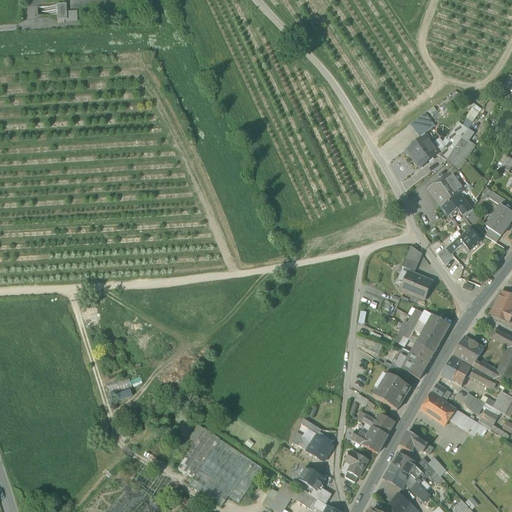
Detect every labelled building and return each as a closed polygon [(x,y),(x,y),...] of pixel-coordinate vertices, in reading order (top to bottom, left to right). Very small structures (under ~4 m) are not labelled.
[(64,0),(64,5),(65,5),(66,14),(76,13),(128,11),(127,0),(64,0)] [(66,21),(66,14),(65,5),(64,5),(56,6),(56,15),(57,21),(66,21)] [(77,23),(76,13),(66,14),(66,21),(66,23),(77,23)] [(410,126),(415,132),(430,121),(425,114),(410,126)] [(435,127),(430,121),(415,132),(420,139),(435,127)] [(451,142),(457,146),(462,139),(453,132),(447,141),(451,143),(451,142)] [(421,168),(438,155),(439,154),(432,145),(426,138),(408,152),(421,168)] [(439,140),(432,145),(439,154),(438,155),(440,158),(451,143),(447,141),(445,139),(443,144),(439,140)] [(462,139),(457,146),(446,162),(444,165),(452,171),(453,172),(472,145),(462,139)] [(440,158),(446,162),(457,146),(451,142),(451,143),(440,158)] [(497,167),(508,174),(511,168),(511,160),(509,159),(504,156),(497,167)] [(443,208),(460,195),(461,195),(464,193),(464,192),(451,175),(430,191),(443,208)] [(484,197),(501,208),(506,201),(489,190),(484,197)] [(448,218),(459,211),(467,204),(461,195),(460,195),(443,208),(441,209),(448,218)] [(472,211),(467,204),(459,211),(464,217),(472,211)] [(491,231),(500,238),(511,222),(511,215),(501,208),(487,228),(491,231)] [(464,217),(471,227),(479,219),(473,211),(472,211),(464,217)] [(470,230),(459,240),(463,244),(463,245),(470,252),(482,242),(470,230)] [(486,238),(497,245),(500,238),(491,231),(486,238)] [(452,255),(463,245),(463,244),(459,240),(459,239),(446,250),(451,256),(452,255)] [(411,248),(406,260),(419,265),(422,256),(411,248)] [(438,256),(444,266),(454,257),(452,255),(451,256),(446,250),(446,249),(438,256)] [(415,273),(419,265),(406,260),(403,268),(411,271),(415,273)] [(401,293),(424,302),(432,284),(414,276),(409,274),(401,293)] [(490,316),(509,324),(511,319),(511,297),(501,293),(490,316)] [(412,318),(420,323),(425,315),(416,311),(412,318)] [(426,313),(425,315),(420,323),(427,327),(433,317),(426,313)] [(433,317),(427,327),(445,337),(450,327),(433,317)] [(415,332),(420,323),(412,318),(409,324),(406,323),(404,326),(415,332)] [(409,342),(415,332),(404,326),(399,336),(409,342)] [(427,327),(422,336),(439,346),(445,337),(427,327)] [(511,349),(503,366),(511,371),(511,337),(496,329),(491,339),(511,349)] [(405,349),(409,342),(399,336),(394,343),(405,349)] [(422,336),(417,346),(434,355),(439,346),(422,336)] [(453,357),(464,363),(475,344),(467,339),(465,338),(453,357)] [(363,345),(374,350),(377,344),(365,340),(363,345)] [(484,349),(475,344),(464,363),(481,373),(486,365),(482,362),(480,365),(476,363),(484,349)] [(417,346),(411,355),(413,356),(428,365),(434,355),(417,346)] [(403,377),(405,372),(404,372),(413,356),(411,355),(404,351),(403,351),(401,353),(396,362),(395,362),(391,370),(403,377)] [(428,365),(413,356),(404,372),(405,372),(407,373),(420,380),(428,365)] [(442,377),(451,382),(462,364),(452,359),(442,377)] [(471,369),(462,364),(451,382),(462,388),(467,377),(477,381),(481,374),(471,369)] [(485,375),(495,380),(499,373),(486,365),(481,373),(485,375)] [(505,385),(511,371),(503,366),(499,373),(495,380),(505,385)] [(373,397),(397,412),(411,389),(387,374),(373,397)] [(477,381),(494,389),(497,383),(484,376),(481,374),(477,381)] [(432,394),(441,399),(447,391),(438,385),(432,394)] [(119,401),(133,397),(132,391),(118,394),(119,401)] [(493,409),(505,416),(511,403),(511,398),(502,393),(493,409)] [(354,401),(365,408),(369,402),(358,395),(354,401)] [(421,411),(445,426),(449,419),(455,411),(431,395),(421,411)] [(470,410),(479,415),(485,404),(471,396),(469,395),(465,401),(470,410)] [(195,420),(181,410),(169,428),(184,438),(195,420)] [(449,419),(468,431),(474,421),(465,415),(456,410),(455,411),(449,419)] [(479,423),(489,429),(495,417),(491,413),(486,410),(479,423)] [(375,421),(366,416),(364,415),(363,417),(365,418),(363,423),(371,428),(373,425),(375,421)] [(371,428),(373,429),(388,437),(395,424),(381,416),(375,426),(373,425),(371,428)] [(308,430),(318,436),(320,434),(322,431),(303,419),(301,425),(308,430)] [(476,432),(483,437),(488,430),(480,425),(474,421),(468,431),(474,435),(476,432)] [(378,455),(388,437),(373,429),(369,437),(367,439),(363,446),(378,455)] [(189,485),(221,507),(228,497),(239,504),(262,470),(203,430),(176,470),(192,480),(189,485)] [(308,430),(303,437),(305,438),(303,440),(312,445),(316,437),(331,447),(334,442),(320,434),(318,436),(308,430)] [(356,432),(367,439),(369,437),(357,431),(356,432)] [(352,440),(363,446),(367,439),(356,432),(352,440)] [(303,437),(297,433),(292,443),(298,447),(303,440),(305,438),(303,437)] [(424,453),(428,446),(408,433),(400,447),(412,453),(415,448),(424,453)] [(316,437),(312,445),(307,452),(324,463),(333,448),(331,447),(316,437)] [(298,447),(307,452),(312,445),(303,440),(298,447)] [(433,449),(428,446),(424,453),(429,456),(432,452),(433,449)] [(358,479),(362,472),(368,462),(358,456),(357,456),(350,452),(345,462),(352,466),(348,473),(348,474),(358,479)] [(398,454),(391,466),(409,477),(416,465),(398,454)] [(437,486),(443,481),(439,477),(430,467),(423,459),(419,466),(428,476),(437,486)] [(434,463),(430,467),(439,477),(444,473),(434,463)] [(416,465),(409,477),(417,484),(418,485),(428,476),(419,466),(418,466),(416,465)] [(402,490),(407,482),(409,477),(391,466),(384,479),(402,490)] [(306,468),(305,470),(300,479),(299,481),(308,486),(308,487),(314,491),(317,493),(320,488),(322,485),(325,480),(306,468)] [(345,479),(355,485),(358,479),(348,474),(345,479)] [(407,482),(411,487),(413,488),(417,484),(409,477),(407,482)] [(285,483),(278,494),(291,501),(292,499),(296,501),(301,494),(285,483)] [(418,485),(417,484),(413,488),(411,490),(424,504),(430,498),(418,485)] [(322,490),(320,488),(317,493),(314,491),(311,496),(318,501),(321,503),(326,506),(332,496),(322,490)] [(270,509),(278,494),(273,491),(265,506),(270,509)] [(314,509),(318,501),(311,496),(303,491),(301,494),(296,501),(312,511),(314,509)] [(270,509),(274,511),(284,511),(291,501),(278,494),(270,509)] [(390,511),(404,511),(409,507),(411,505),(398,494),(387,509),(390,511)] [(467,502),(472,510),(478,506),(473,498),(467,502)] [(318,511),(336,511),(328,507),(326,506),(321,503),(318,501),(314,509),(318,511)] [(470,511),(462,502),(456,507),(460,511),(470,511)]
